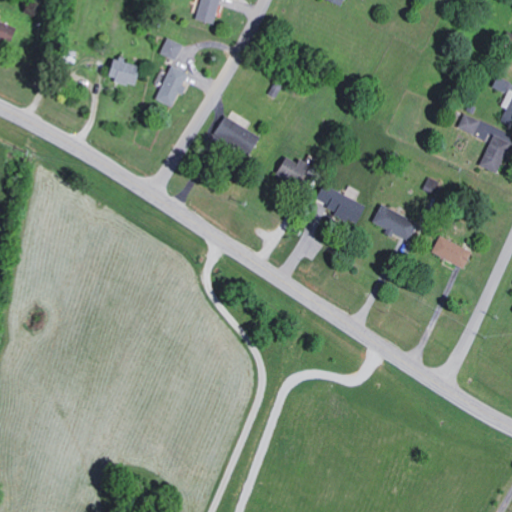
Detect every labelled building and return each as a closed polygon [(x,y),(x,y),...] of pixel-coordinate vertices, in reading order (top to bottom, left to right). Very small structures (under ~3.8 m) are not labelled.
[(212,23),(216,0),(197,0),(194,20),(212,23)] [(0,40),(7,42),(12,25),(0,21),(0,40)] [(511,49),(511,35),(504,32),(499,44),(511,49)] [(158,53),(173,60),(180,44),(165,37),(158,53)] [(59,60),(73,64),(75,52),(62,49),(59,60)] [(131,85),(136,66),(110,58),(104,77),(131,85)] [(186,72),(168,64),(153,99),(171,107),(186,72)] [(504,93),(509,81),(495,75),(490,87),(504,93)] [(457,127),(473,134),(479,121),(462,114),(457,127)] [(211,136),(248,153),(257,134),(220,117),(211,136)] [(478,165),(496,173),(510,144),(491,135),(478,165)] [(311,203),(355,221),(362,203),(319,185),(311,203)] [(390,233),(391,232),(404,240),(414,223),(379,203),(369,222),(390,233)] [(429,252),(462,268),(470,251),(438,235),(429,252)]
